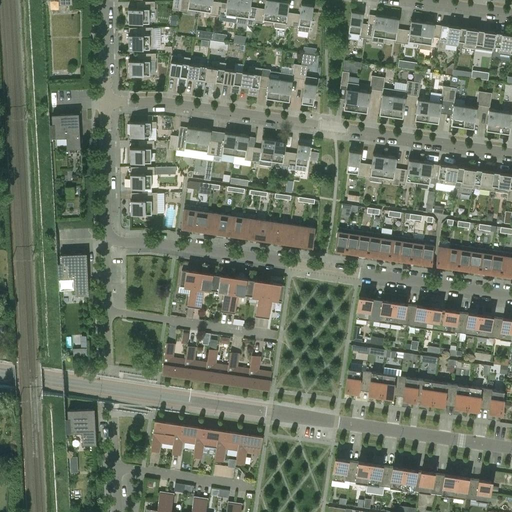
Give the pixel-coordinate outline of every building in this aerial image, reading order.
[(179,10),(180,0),(172,0),(173,1),(172,9),(179,10)] [(180,0),(179,10),(187,11),(188,8),(199,9),(201,1),(199,0),(198,0),(180,0)] [(201,1),(199,9),(210,11),(209,15),(217,16),(219,2),(212,1),(211,0),(198,0),(199,0),(201,1)] [(226,0),(226,3),(219,2),(217,16),(225,17),(225,13),(237,15),(238,6),(236,6),(237,0),(226,0)] [(238,6),(237,15),(247,17),(247,22),(254,23),(255,21),(257,7),(249,6),(250,0),(237,0),(236,6),(238,6)] [(264,0),(264,8),(257,7),(255,21),(262,22),(263,19),(274,20),(273,26),(274,27),(276,12),(274,11),(275,0),(264,0)] [(276,12),(274,27),(285,28),(285,26),(291,27),(293,13),(287,12),(289,1),(279,0),(275,0),(274,11),(276,12)] [(154,8),(154,1),(139,1),(139,8),(127,8),(128,22),(148,22),(148,9),(154,8)] [(293,13),(291,27),(297,27),(297,30),(309,32),(313,5),(301,3),(299,14),(293,13)] [(358,37),(365,37),(367,24),(361,23),(363,12),(351,11),(348,31),(359,33),(358,37)] [(373,24),(367,24),(365,37),(371,38),(371,41),(383,43),(385,28),(384,27),(385,16),(375,14),(373,24)] [(385,28),(383,43),(384,43),(385,37),(395,38),(394,42),(401,43),(403,29),(397,28),(398,18),(385,16),(384,27),(385,28)] [(409,30),(403,29),(401,43),(407,44),(408,40),(419,42),(418,48),(419,48),(421,33),(419,33),(421,21),(410,19),(409,30)] [(434,23),(421,21),(419,33),(421,33),(419,48),(430,50),(432,36),(439,37),(441,25),(434,24),(434,23)] [(441,24),(441,25),(439,37),(437,49),(444,50),(445,44),(456,46),(459,26),(441,24)] [(477,29),(459,26),(456,46),(457,46),(457,40),(463,41),(462,46),(474,48),(477,29)] [(153,48),(152,27),(140,27),(140,34),(128,34),(128,48),(153,48)] [(495,32),(477,29),(474,48),(492,51),(495,32)] [(202,38),(202,45),(226,46),(227,31),(197,30),(197,37),(202,38)] [(511,37),(511,34),(495,32),(492,51),(493,46),(499,46),(498,52),(510,53),(511,37)] [(155,60),(155,53),(140,53),(140,60),(128,60),(128,74),(130,74),(130,77),(136,77),(136,74),(149,74),(149,60),(155,60)] [(302,53),(301,64),(307,65),(307,66),(313,62),(314,55),(302,53)] [(186,85),(187,76),(186,76),(189,57),(177,55),(176,61),(170,60),(168,74),(177,75),(176,84),(186,85)] [(190,57),(189,57),(186,76),(187,76),(195,78),(194,87),(203,88),(205,79),(204,79),(206,66),(189,63),(190,57)] [(212,67),(206,66),(204,79),(205,79),(213,80),(212,89),(221,91),(223,82),(222,82),(225,62),(213,61),(212,67)] [(225,62),(222,82),(223,82),(231,83),(229,92),(239,93),(240,84),(242,71),(224,68),(225,62)] [(292,74),(280,72),(277,89),(279,89),(278,99),(288,100),(292,77),(298,78),(300,64),(293,63),(292,74)] [(300,64),(298,78),(304,79),(301,102),(312,104),(316,77),(305,76),(307,66),(307,65),(301,64),(300,64)] [(248,72),(242,71),(240,84),(249,85),(247,94),(257,96),(258,86),(261,68),(248,66),(248,72)] [(270,69),(261,68),(258,86),(267,87),(265,97),(278,99),(279,89),(277,89),(280,72),(270,70),(270,69)] [(343,108),(356,110),(357,101),(355,101),(358,83),(347,82),(349,72),(342,71),(340,84),(346,85),(343,108)] [(369,89),(376,90),(378,76),(371,75),(369,89)] [(384,77),(378,76),(376,90),(382,91),(379,114),(391,116),(393,107),(391,106),(393,89),(383,87),(384,77)] [(393,107),(391,116),(402,117),(405,94),(411,95),(413,81),(407,80),(405,90),(393,89),(391,106),(393,107)] [(419,82),(413,81),(411,95),(417,96),(419,82)] [(357,101),(356,110),(366,112),(369,91),(357,89),(358,83),(355,101),(357,101)] [(441,99),(447,100),(449,86),(443,85),(441,99)] [(477,105),(483,105),(485,92),(478,91),(477,105)] [(485,92),(483,105),(489,106),(491,92),(485,92)] [(414,119),(427,121),(428,112),(426,112),(428,100),(417,98),(414,119)] [(428,112),(427,121),(437,122),(441,102),(428,100),(426,112),(428,112)] [(450,124),(463,126),(464,117),(462,117),(464,105),(453,103),(450,124)] [(464,117),(463,126),(473,128),(476,107),(464,105),(462,117),(464,117)] [(485,129),(498,131),(500,122),(498,122),(499,110),(488,109),(485,129)] [(500,122),(498,131),(509,133),(511,112),(499,110),(498,122),(500,122)] [(67,149),(79,148),(77,113),(52,115),(52,126),(50,126),(50,136),(53,136),(53,138),(66,137),(67,149)] [(129,121),(129,136),(150,135),(150,127),(156,127),(156,121),(129,121)] [(186,136),(179,135),(177,149),(184,150),(185,147),(197,149),(198,140),(196,139),(198,127),(187,126),(186,136)] [(198,140),(197,149),(207,150),(207,154),(214,155),(216,141),(209,140),(211,129),(198,127),(196,139),(198,140)] [(223,142),(216,141),(214,155),(222,156),(222,152),(234,154),(236,145),(234,145),(235,133),(225,131),(223,142)] [(236,145),(234,154),(245,156),(244,159),(252,160),(254,146),(247,145),(248,135),(235,133),(234,145),(236,145)] [(169,148),(177,149),(179,135),(171,134),(170,140),(169,148)] [(261,147),(254,146),(252,160),(259,161),(260,158),(272,160),(273,151),(271,150),(273,139),(263,137),(261,147)] [(273,151),(272,160),(282,161),(282,165),(288,166),(291,152),(284,151),(286,140),(273,139),(271,150),(273,151)] [(154,148),(153,140),(141,140),(141,147),(129,148),(129,162),(150,161),(150,148),(154,148)] [(291,152),(288,166),(288,168),(306,171),(310,144),(298,142),(297,153),(291,152)] [(357,176),(363,177),(365,163),(359,162),(360,152),(349,150),(345,171),(357,172),(357,176)] [(318,152),(311,152),(310,159),(317,160),(318,152)] [(371,164),(365,163),(363,177),(370,178),(370,180),(381,182),(382,176),(383,167),(381,167),(383,155),(373,153),(371,164)] [(383,167),(382,176),(393,178),(392,184),(398,184),(398,182),(400,168),(394,167),(396,157),(383,155),(381,167),(383,167)] [(407,169),(400,168),(398,182),(406,183),(406,179),(418,181),(419,172),(417,172),(419,160),(408,159),(407,169)] [(431,162),(419,160),(417,172),(419,172),(418,181),(429,183),(430,176),(437,177),(438,164),(431,163),(431,162)] [(439,163),(438,164),(437,177),(444,178),(443,183),(454,185),(457,166),(439,163)] [(154,174),(154,166),(141,166),(141,173),(130,173),(130,187),(151,187),(150,174),(154,174)] [(475,168),(457,166),(454,185),(455,185),(456,180),(461,180),(461,186),(472,187),(475,168)] [(492,171),(475,168),(472,187),(473,187),(473,182),(479,183),(478,188),(490,190),(492,171)] [(510,174),(492,171),(490,190),(507,192),(510,174)] [(157,213),(157,192),(142,192),(142,199),(130,199),(130,213),(157,213)] [(359,201),(361,195),(350,193),(348,199),(359,201)] [(180,227),(193,228),(196,206),(184,204),(180,227)] [(208,208),(196,206),(193,228),(205,230),(208,208)] [(208,208),(205,230),(216,232),(219,213),(208,211),(208,208)] [(231,215),(219,213),(216,232),(228,234),(232,211),(231,211),(231,215)] [(244,213),(232,211),(228,234),(240,235),(244,213)] [(255,215),(244,213),(240,235),(252,237),(255,215)] [(256,215),(255,215),(252,237),(264,239),(267,220),(255,218),(256,215)] [(279,222),(267,220),(264,239),(276,241),(279,222)] [(290,224),(279,222),(276,241),(288,242),(290,224)] [(302,225),(290,224),(288,242),(300,244),(302,225)] [(302,225),(300,244),(312,246),(315,227),(302,225)] [(334,249),(345,251),(348,228),(347,232),(337,230),(334,249)] [(359,230),(348,228),(345,251),(356,252),(359,230)] [(370,232),(359,230),(356,252),(366,254),(370,232)] [(380,233),(370,232),(366,254),(377,256),(380,233)] [(391,235),(380,233),(377,256),(388,257),(391,235)] [(402,236),(391,235),(388,257),(398,259),(402,236)] [(412,238),(402,236),(398,259),(409,260),(412,238)] [(423,239),(412,238),(409,260),(420,262),(423,239)] [(423,239),(420,262),(431,263),(434,245),(423,243),(423,239)] [(435,264),(446,266),(449,243),(448,247),(438,245),(435,264)] [(460,245),(449,243),(446,266),(457,267),(460,245)] [(471,246),(460,245),(457,267),(467,269),(471,246)] [(481,248),(471,246),(467,269),(478,270),(481,248)] [(482,248),(481,248),(478,270),(489,272),(492,250),(491,253),(481,252),(482,248)] [(503,251),(492,250),(489,272),(500,274),(503,251)] [(511,262),(511,252),(503,251),(500,274),(510,275),(511,262)] [(75,295),(87,295),(85,253),(60,254),(60,266),(58,266),(58,275),(61,275),(61,277),(74,277),(75,295)] [(187,305),(194,306),(199,272),(181,270),(178,292),(189,293),(187,305)] [(216,275),(199,272),(194,306),(201,307),(203,289),(213,291),(216,275)] [(233,277),(216,275),(213,291),(223,292),(221,310),(228,311),(233,277)] [(250,280),(233,277),(228,311),(235,312),(237,294),(247,296),(250,280)] [(267,282),(250,280),(247,296),(257,297),(255,315),(262,316),(267,282)] [(284,285),(267,282),(262,316),(269,317),(271,299),(282,301),(284,285)] [(355,317),(373,320),(376,298),(358,296),(355,317)] [(393,301),(376,298),(373,320),(390,322),(393,301)] [(410,303),(393,301),(390,322),(407,325),(410,303)] [(428,306),(410,303),(407,325),(425,327),(428,306)] [(445,309),(428,306),(425,327),(442,330),(445,309)] [(462,311),(445,309),(442,330),(459,332),(462,311)] [(479,314),(462,311),(459,332),(476,335),(479,314)] [(497,316),(479,314),(476,335),(494,337),(497,316)] [(511,333),(511,318),(497,316),(494,337),(511,340),(511,333)] [(359,325),(355,325),(353,340),(362,341),(362,336),(358,335),(359,325)] [(161,372),(183,375),(185,359),(174,358),(174,359),(170,359),(173,343),(166,342),(161,372)] [(187,346),(185,359),(183,375),(204,378),(207,362),(196,361),(196,363),(192,362),(194,347),(187,346)] [(209,349),(207,362),(204,378),(226,381),(228,366),(217,364),(217,366),(213,365),(215,350),(209,349)] [(386,350),(385,357),(395,358),(396,351),(386,350)] [(230,352),(228,366),(226,381),(247,385),(249,369),(238,367),(238,369),(235,368),(237,353),(230,352)] [(249,369),(247,385),(269,388),(271,372),(260,370),(259,372),(256,371),(258,356),(251,355),(249,369)] [(345,389),(362,391),(365,370),(348,368),(345,389)] [(383,373),(365,370),(362,391),(379,394),(383,373)] [(400,375),(383,373),(379,394),(397,396),(400,375)] [(417,378),(400,375),(397,396),(414,399),(417,378)] [(434,380),(417,378),(414,399),(431,402),(434,380)] [(452,383),(434,380),(431,402),(448,404),(452,383)] [(469,386),(452,383),(448,404),(466,407),(469,386)] [(486,388),(469,386),(466,407),(483,409),(486,388)] [(486,388),(483,409),(501,412),(504,391),(486,388)] [(508,400),(502,404),(506,409),(511,406),(508,400)] [(83,444),(95,444),(93,409),(68,410),(68,421),(65,421),(66,431),(69,431),(69,433),(82,432),(83,444)] [(162,442),(173,443),(173,440),(174,440),(176,424),(154,420),(150,450),(157,451),(159,436),(163,436),(162,442)] [(197,427),(176,424),(174,440),(173,440),(173,443),(171,453),(178,454),(181,439),(184,439),(184,441),(195,443),(197,427)] [(219,430),(197,427),(195,443),(193,456),(200,457),(202,442),(206,443),(205,444),(216,446),(219,430)] [(240,433),(219,430),(216,446),(214,459),(221,461),(223,445),(227,446),(227,447),(237,449),(238,449),(240,433)] [(238,449),(237,449),(235,463),(242,464),(245,448),(248,449),(248,451),(259,452),(262,436),(240,433),(238,449)] [(331,478),(349,481),(352,460),(335,457),(331,478)] [(234,467),(236,459),(229,458),(227,466),(234,467)] [(369,462),(352,460),(349,481),(366,483),(369,462)] [(387,465),(369,462),(366,483),(384,486),(387,465)] [(213,474),(226,476),(227,465),(214,463),(213,474)] [(404,467),(387,465),(384,486),(401,488),(404,467)] [(421,470),(404,467),(401,488),(418,491),(421,470)] [(438,472),(421,470),(418,491),(435,494),(438,472)] [(456,475),(438,472),(435,494),(453,496),(456,475)] [(473,477),(456,475),(453,496),(470,499),(473,477)] [(473,477),(470,499),(487,501),(490,480),(473,477)] [(175,483),(174,490),(183,492),(184,484),(175,483)] [(213,487),(212,493),(229,496),(230,490),(213,487)] [(145,511),(163,511),(166,493),(159,492),(157,510),(146,508),(145,511)] [(173,494),(166,493),(163,511),(172,511),(171,511),(173,494)] [(191,511),(198,511),(200,498),(193,497),(191,511)] [(205,511),(207,499),(200,498),(198,511),(205,511)] [(225,511),(232,511),(234,503),(227,502),(225,511)] [(234,503),(232,511),(239,511),(241,504),(234,503)]
